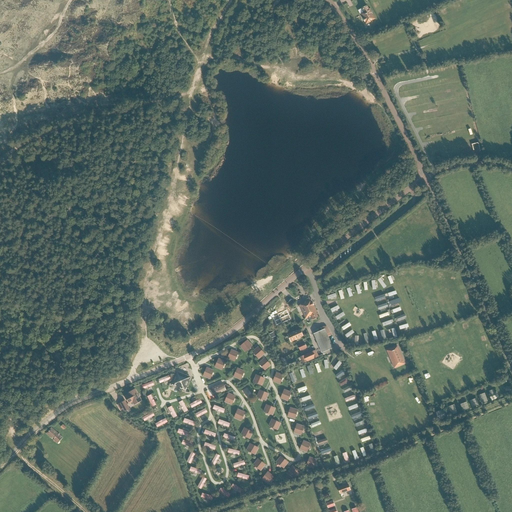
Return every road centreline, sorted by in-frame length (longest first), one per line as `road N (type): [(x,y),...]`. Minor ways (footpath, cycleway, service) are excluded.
road 1 (unclassified): [(127,381),(218,341),(426,177)]
road 2 (track): [(511,398),(218,511)]
road 3 (track): [(188,356),(181,314),(146,300),(190,94)]
road 4 (unclassified): [(511,368),(426,177)]
road 5 (track): [(190,94),(58,128),(0,162)]
road 6 (unclassified): [(426,177),(328,0)]
road 7 (track): [(127,381),(63,409),(0,469)]
